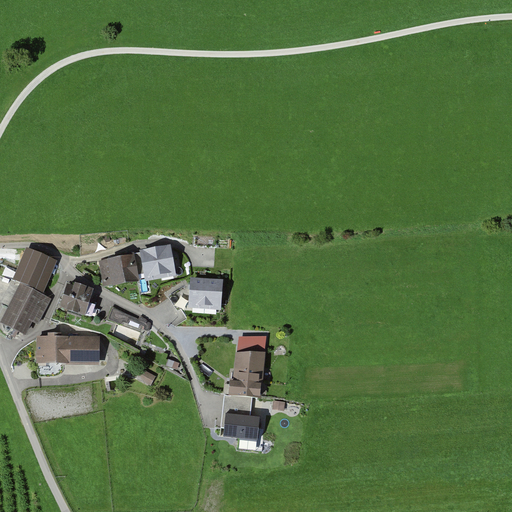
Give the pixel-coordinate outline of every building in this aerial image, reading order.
[(60,262),(29,248),(13,281),(21,285),(3,324),(28,335),(34,324),(40,327),(53,300),(44,295),(60,262)] [(174,249),(102,261),(107,288),(178,276),(174,249)] [(188,309),(221,311),(223,282),(190,279),(188,309)] [(97,292),(72,284),(64,309),(89,317),(97,292)] [(128,324),(130,320),(143,326),(147,328),(145,331),(152,335),(157,326),(140,318),(139,321),(114,310),(109,321),(121,326),(124,322),(128,324)] [(66,367),(100,367),(100,364),(100,354),(100,339),(62,338),(62,336),(48,336),(48,338),(37,338),(36,366),(66,366),(66,367)] [(270,340),(241,338),(237,382),(234,382),(232,397),(230,397),(226,435),(260,438),(261,423),(256,423),(258,406),(249,405),(249,398),(264,399),(270,340)] [(182,367),(171,361),(168,367),(179,373),(182,367)] [(158,377),(144,370),(138,381),(152,388),(158,377)] [(273,411),(284,412),(285,403),(274,402),(273,411)]
